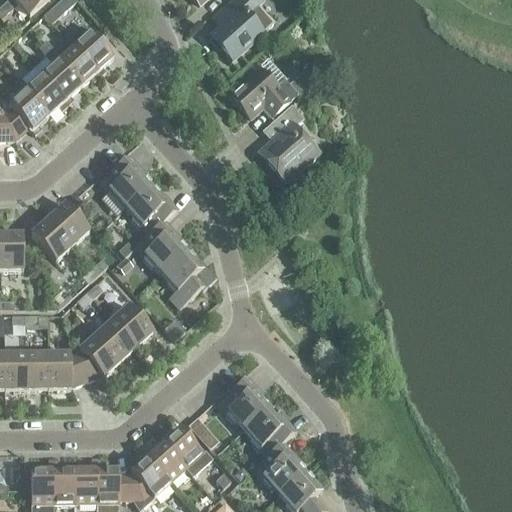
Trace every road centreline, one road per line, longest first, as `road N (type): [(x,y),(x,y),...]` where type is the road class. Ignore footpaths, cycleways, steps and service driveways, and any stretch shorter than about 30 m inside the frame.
road 1 (residential): [(245,328),(128,436),(0,444)]
road 2 (residential): [(245,328),(213,205),(128,109)]
road 3 (residential): [(357,511),(331,422),(245,328)]
road 4 (residential): [(128,109),(38,187),(0,195)]
road 5 (residential): [(128,109),(169,66),(141,0)]
